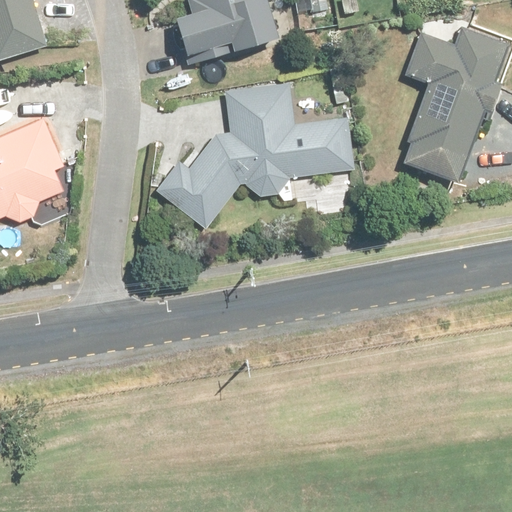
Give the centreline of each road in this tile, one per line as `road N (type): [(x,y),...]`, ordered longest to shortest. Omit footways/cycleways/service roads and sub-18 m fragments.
road 1 (residential): [(105,337),(511,260)]
road 2 (residential): [(102,0),(121,79),(105,337)]
